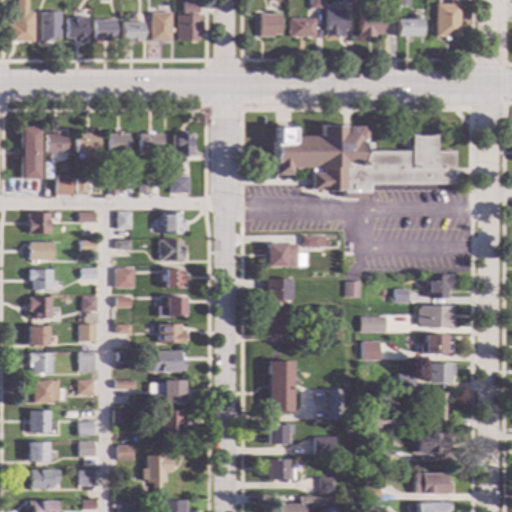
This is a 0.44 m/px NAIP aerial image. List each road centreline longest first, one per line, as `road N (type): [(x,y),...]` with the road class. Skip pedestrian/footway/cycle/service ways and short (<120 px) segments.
road 1 (residential): [(225,0),(224,511)]
road 2 (tertiary): [(511,85),(0,86)]
road 3 (residential): [(486,0),(487,511)]
